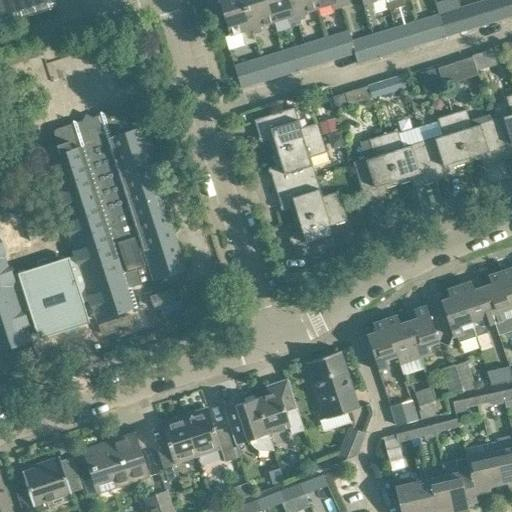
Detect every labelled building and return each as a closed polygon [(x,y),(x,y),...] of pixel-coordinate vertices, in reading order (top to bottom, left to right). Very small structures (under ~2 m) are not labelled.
[(0,0),(0,24),(56,7),(53,0),(0,0)] [(218,0),(229,35),(241,32),(245,44),(255,41),(253,34),(254,34),(243,0),(218,0)] [(267,0),(243,0),(254,34),(262,31),(260,26),(274,22),(267,0)] [(290,0),(267,0),(274,22),(288,18),(289,23),(297,20),(290,0)] [(314,0),(290,0),(297,20),(305,18),(304,13),(317,8),(314,0)] [(338,0),(314,0),(317,8),(331,4),(333,9),(341,7),(338,0)] [(386,0),(361,0),(365,10),(373,7),(372,2),(378,0),(386,0),(389,9),(386,0)] [(386,0),(389,9),(404,5),(402,0),(386,0)] [(500,20),(493,0),(484,0),(482,1),(489,23),(500,20)] [(482,1),(471,4),(478,26),(489,23),(482,1)] [(460,8),(438,14),(445,36),(467,30),(460,8)] [(438,14),(417,21),(423,43),(445,36),(438,14)] [(406,24),(395,28),(402,50),(412,46),(406,24)] [(395,28),(384,31),(391,53),(402,50),(395,28)] [(337,34),(326,37),(333,59),(343,56),(337,34)] [(373,34),(362,38),(369,60),(380,57),(373,34)] [(326,37),(315,41),(322,63),(333,59),(326,37)] [(0,68),(44,55),(41,48),(41,47),(40,46),(38,45),(37,45),(36,45),(0,56),(0,68)] [(293,47),(282,51),(289,73),(300,70),(293,47)] [(282,51),(272,54),(278,76),(289,73),(282,51)] [(480,55),(472,57),(477,73),(485,70),(480,55)] [(252,84),(245,62),(234,66),(241,88),(252,84)] [(455,63),(438,69),(444,87),(461,81),(455,63)] [(376,82),(368,86),(371,98),(405,87),(401,75),(376,82)] [(368,86),(333,96),(336,109),(371,98),(368,86)] [(511,113),(491,119),(504,160),(511,157),(511,94),(505,97),(511,113)] [(268,140),(272,152),(322,137),(317,122),(301,128),(294,107),(254,120),(261,142),(268,140)] [(0,351),(31,341),(25,322),(33,319),(39,339),(88,323),(82,304),(90,301),(96,320),(129,310),(128,309),(137,306),(131,287),(158,278),(158,279),(183,271),(163,211),(171,209),(145,125),(129,130),(124,112),(123,112),(123,111),(122,110),(121,109),(120,109),(119,109),(118,109),(117,109),(103,114),(100,112),(99,115),(76,122),(73,121),(71,124),(57,128),(56,129),(55,129),(55,130),(54,131),(54,132),(54,133),(54,134),(57,144),(43,148),(42,148),(42,147),(41,147),(40,147),(40,146),(39,146),(39,147),(38,147),(37,147),(37,148),(36,148),(36,149),(36,150),(36,151),(38,158),(44,156),(70,239),(77,261),(51,269),(48,259),(35,263),(38,273),(12,282),(0,243),(0,351)] [(466,109),(452,113),(467,163),(479,159),(482,166),(504,160),(491,119),(471,125),(466,109)] [(442,134),(422,140),(435,181),(456,175),(454,167),(467,163),(452,113),(437,118),(442,134)] [(334,118),(318,123),(322,135),(338,130),(334,118)] [(397,130),(383,135),(398,184),(411,180),(413,188),(435,181),(422,140),(402,147),(397,130)] [(327,138),(331,149),(344,145),(341,134),(327,138)] [(353,162),(359,184),(365,203),(387,196),(385,188),(398,184),(383,135),(359,142),(364,159),(353,162)] [(322,137),(272,152),(276,165),(269,168),(275,189),(316,176),(312,165),(328,160),(325,152),(326,152),(322,137)] [(316,176),(275,189),(282,211),(290,208),(293,221),(343,206),(338,191),(322,196),(316,176)] [(343,206),(293,221),(297,234),(290,236),(297,258),(337,246),(331,225),(347,220),(343,206)] [(506,269),(501,271),(511,303),(511,271),(507,273),(506,269)] [(490,284),(484,286),(493,315),(496,322),(504,319),(501,311),(511,307),(511,303),(501,271),(493,274),(494,278),(489,280),(490,284)] [(465,283),(460,285),(471,319),(476,335),(487,331),(485,326),(496,322),(493,315),(484,286),(473,289),(472,285),(466,287),(465,283)] [(440,301),(447,319),(453,337),(456,335),(458,341),(476,335),(471,319),(460,285),(452,287),(453,292),(448,293),(449,298),(440,301)] [(416,318),(409,320),(421,356),(430,353),(427,345),(438,341),(426,305),(413,310),(416,318)] [(98,325),(100,332),(101,333),(101,334),(102,335),(104,335),(105,335),(130,327),(131,326),(132,325),(132,324),(132,323),(132,321),(130,314),(98,325)] [(396,315),(386,319),(397,355),(400,363),(421,356),(409,320),(399,323),(396,315)] [(375,332),(366,335),(378,371),(389,367),(386,359),(397,355),(386,319),(378,321),(379,326),(374,327),(375,332)] [(33,349),(1,359),(3,367),(4,367),(4,368),(5,368),(5,369),(6,369),(7,369),(8,369),(33,361),(34,361),(34,360),(35,360),(35,359),(35,358),(35,357),(35,356),(33,349)] [(326,419),(358,408),(340,351),(307,362),(326,419)] [(466,362),(454,366),(463,392),(475,389),(466,362)] [(463,392),(454,366),(442,370),(450,395),(463,392)] [(487,371),(488,376),(490,385),(511,380),(509,366),(487,371)] [(268,395),(257,398),(269,433),(289,427),(291,434),(304,430),(287,378),(265,385),(268,395)] [(435,406),(429,387),(414,392),(419,410),(418,410),(421,419),(437,415),(435,406)] [(511,388),(502,391),(504,398),(511,396),(511,388)] [(502,391),(477,397),(479,404),(504,398),(502,391)] [(479,404),(477,397),(453,402),(455,412),(466,410),(466,407),(479,404)] [(226,416),(232,435),(235,444),(249,440),(251,444),(254,448),(258,451),(267,451),(273,449),(268,434),(269,433),(257,398),(235,405),(237,413),(226,416)] [(410,400),(390,406),(396,425),(417,419),(410,400)] [(208,408),(184,416),(197,455),(220,448),(225,462),(236,459),(226,428),(215,431),(208,408)] [(161,424),(167,443),(168,447),(158,450),(168,481),(179,477),(174,463),(197,455),(184,416),(161,424)] [(456,418),(432,425),(434,432),(458,426),(456,418)] [(432,425),(407,431),(410,439),(434,432),(432,425)] [(336,463),(349,458),(356,455),(365,433),(351,427),(340,452),(336,462),(336,463)] [(407,431),(383,437),(389,462),(402,459),(398,442),(410,439),(407,431)] [(135,432),(82,450),(91,479),(82,481),(87,497),(96,494),(149,477),(135,432)] [(511,485),(511,448),(490,453),(497,484),(506,482),(508,486),(511,485)] [(490,453),(465,459),(468,469),(474,494),(475,494),(490,490),(489,486),(497,484),(490,453)] [(24,481),(13,485),(21,511),(36,511),(49,508),(46,501),(71,493),(59,457),(41,463),(42,466),(22,472),(24,481)] [(444,475),(452,511),(468,508),(467,503),(476,501),(475,494),(474,494),(468,469),(465,459),(455,461),(457,472),(444,475)] [(279,468),(269,471),(273,485),(283,482),(279,468)] [(77,472),(65,476),(71,492),(79,489),(82,488),(77,472)] [(323,474),(300,483),(304,494),(327,485),(323,474)] [(444,475),(419,481),(426,511),(428,511),(435,510),(435,511),(449,511),(452,511),(444,475)] [(0,511),(11,511),(0,478),(0,511)] [(426,511),(419,481),(394,486),(400,511),(426,511)] [(300,483),(277,492),(282,503),(304,494),(300,483)] [(238,500),(251,495),(246,484),(233,489),(238,500)] [(173,511),(167,490),(143,497),(147,511),(173,511)] [(277,492),(255,501),(259,511),(282,503),(277,492)] [(255,501),(232,510),(232,511),(258,511),(259,511),(255,501)]
